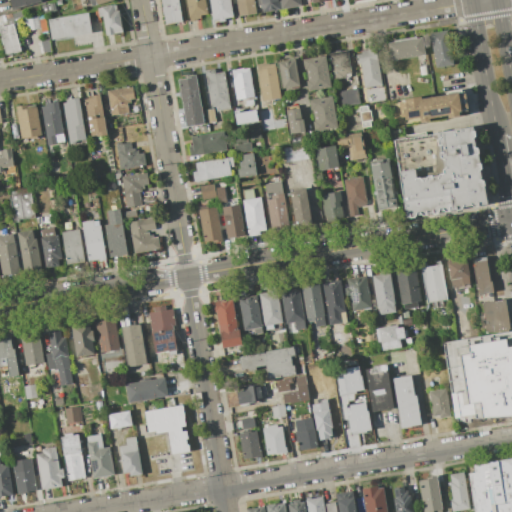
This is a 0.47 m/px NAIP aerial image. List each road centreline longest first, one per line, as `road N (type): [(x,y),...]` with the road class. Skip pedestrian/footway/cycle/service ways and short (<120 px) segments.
road 1 (residential): [(140,0),(227,511)]
road 2 (tertiary): [(0,306),(511,221)]
road 3 (residential): [(0,81),(484,0)]
road 4 (residential): [(72,511),(511,438)]
road 5 (tertiary): [(471,0),(496,135)]
